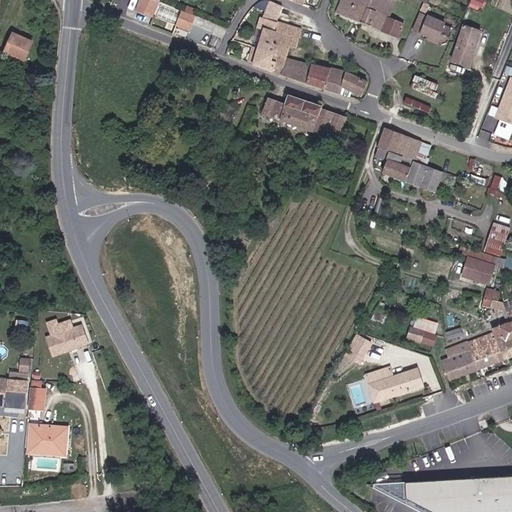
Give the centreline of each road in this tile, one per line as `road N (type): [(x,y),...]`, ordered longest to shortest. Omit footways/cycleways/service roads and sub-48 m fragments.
road 1 (secondary): [(140,202),(166,205),(197,232),(210,350),(229,412),(308,471)]
road 2 (secondary): [(75,238),(216,511)]
road 3 (unknown): [(393,120),(356,190),(357,221),(388,257),(421,272),(467,275)]
road 4 (residential): [(511,393),(308,471)]
road 5 (secondary): [(74,0),(61,138),(66,199)]
road 6 (residential): [(375,113),(382,68),(339,46),(324,20),(285,0)]
road 7 (residential): [(224,58),(375,113)]
road 8 (residential): [(87,0),(107,16),(224,58)]
road 9 (residential): [(375,113),(511,157)]
road 10 (unknown): [(464,145),(511,24)]
road 11 (unclassified): [(0,508),(126,504)]
